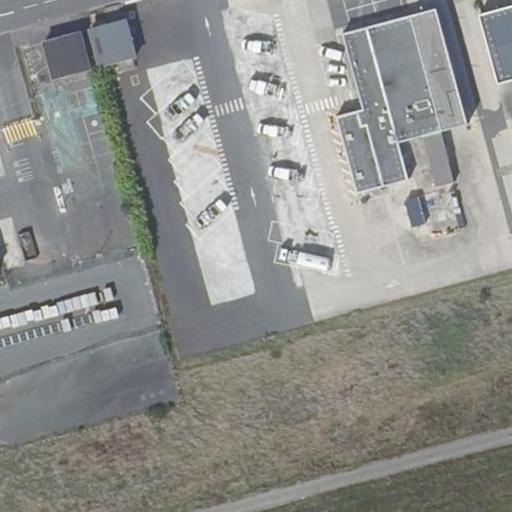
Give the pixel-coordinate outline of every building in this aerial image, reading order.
[(511,0),(508,0),(510,5),(469,16),(488,88),(511,80),(511,0)] [(428,10),(333,35),(354,112),(327,118),(348,196),(402,181),(390,145),(415,138),(430,190),(448,186),(434,133),(460,126),(428,10)] [(118,21),(82,31),(92,67),(128,58),(118,21)] [(72,34),(35,44),(45,80),(82,70),(72,34)] [(71,257),(129,241),(118,201),(60,217),(71,257)]
